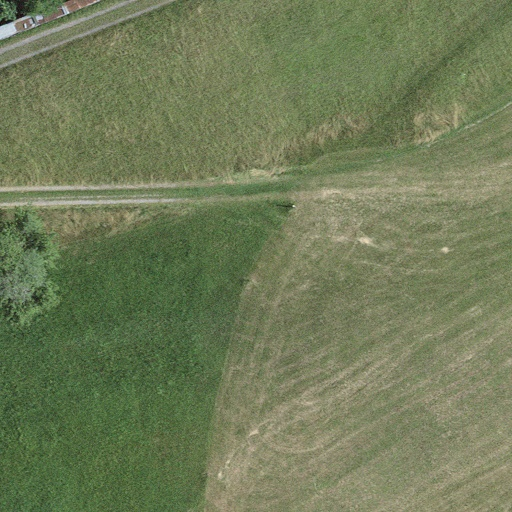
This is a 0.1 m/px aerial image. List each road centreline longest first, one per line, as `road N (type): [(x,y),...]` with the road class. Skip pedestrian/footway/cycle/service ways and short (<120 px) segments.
road 1 (track): [(0,62),(169,0)]
road 2 (track): [(165,197),(0,205)]
